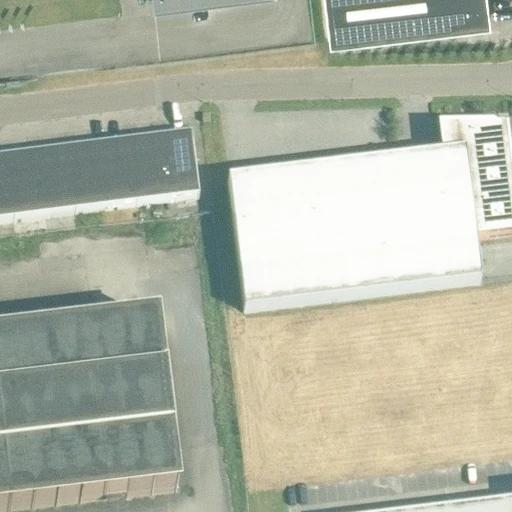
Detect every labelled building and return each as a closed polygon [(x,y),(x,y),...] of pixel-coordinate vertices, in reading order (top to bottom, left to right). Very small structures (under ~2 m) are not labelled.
[(151,0),(153,13),(250,0),(151,0)] [(322,0),(328,41),(488,22),(485,0),(322,0)] [(500,150),(498,130),(505,130),(505,128),(496,128),(496,130),(483,130),(483,128),(437,129),(441,157),(227,184),(243,314),(480,285),(474,242),(511,237),(511,184),(508,149),(500,150)] [(0,224),(198,200),(190,136),(0,160),(0,224)] [(0,511),(8,511),(177,492),(156,321),(0,340),(0,511)]
